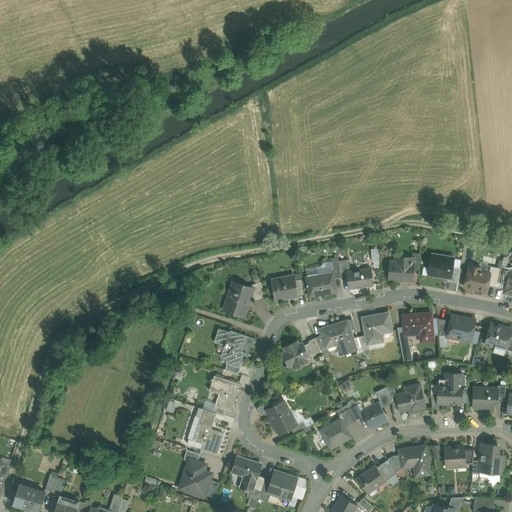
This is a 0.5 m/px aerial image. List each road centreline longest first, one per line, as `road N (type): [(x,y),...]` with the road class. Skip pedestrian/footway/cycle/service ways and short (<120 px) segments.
road 1 (track): [(511,242),(408,223),(189,267),(61,336),(14,467)]
road 2 (residential): [(511,312),(402,293),(280,318),(243,415),(245,432),(260,447),(332,473)]
road 3 (residential): [(332,473),(388,437),(429,426),(511,429)]
